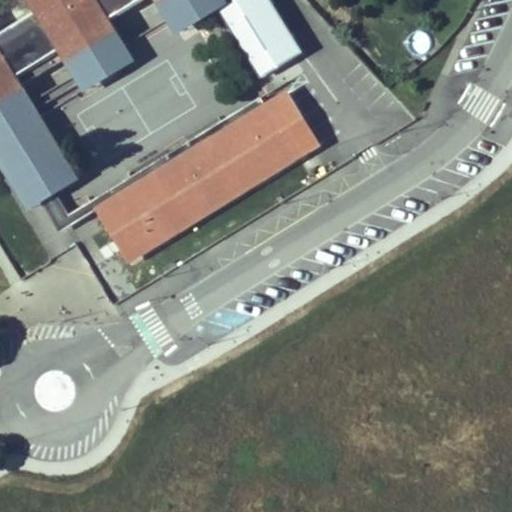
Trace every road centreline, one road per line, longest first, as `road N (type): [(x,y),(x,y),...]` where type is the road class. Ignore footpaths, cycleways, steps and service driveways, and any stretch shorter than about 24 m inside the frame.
road 1 (residential): [(511,45),(481,105),(442,148),(100,361)]
road 2 (residential): [(6,411),(49,437),(81,428),(101,403),(100,361)]
road 3 (residential): [(100,361),(83,342),(49,331),(16,345),(0,376)]
